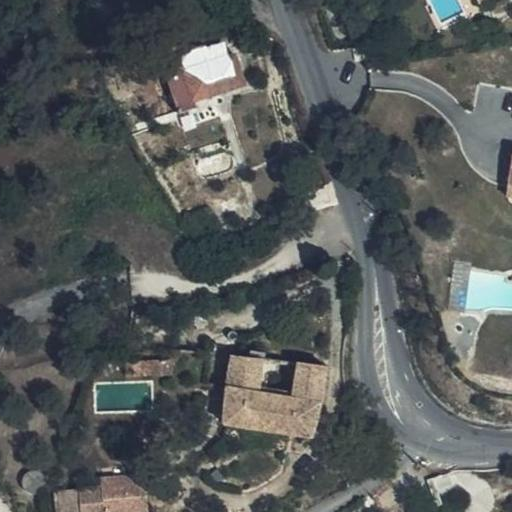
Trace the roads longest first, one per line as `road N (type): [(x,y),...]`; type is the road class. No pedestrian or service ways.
road 1 (tertiary): [(284,0),(368,229),(386,383),(401,408),(451,439)]
road 2 (residential): [(347,511),(451,439)]
